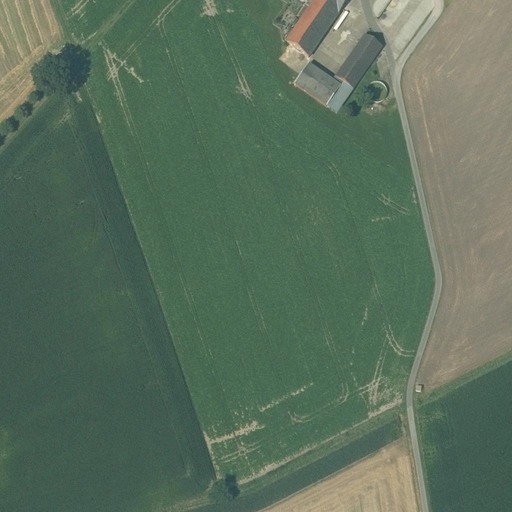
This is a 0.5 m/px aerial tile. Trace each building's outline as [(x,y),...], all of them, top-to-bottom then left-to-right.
[(314,0),(309,0),(306,6),(310,9),(286,43),(308,59),(339,18),(314,0)] [(314,0),(339,18),(351,0),(314,0)] [(336,79),(352,91),(382,49),(365,37),(336,79)] [(340,87),(310,66),(296,86),(326,107),(340,87)] [(368,98),(369,99),(369,100),(370,100),(371,101),(372,102),(373,102),(374,102),(375,102),(375,103),(376,103),(377,103),(378,102),(379,102),(380,102),(381,102),(381,101),(382,101),(383,100),(384,99),(385,98),(385,97),(386,96),(386,95),(386,94),(386,93),(386,92),(386,91),(386,90),(386,89),(385,88),(385,87),(384,86),(383,86),(383,85),(382,84),(381,84),(380,83),(379,83),(378,83),(377,83),(376,83),(375,83),(374,83),(373,83),(372,84),(371,84),(370,85),(369,86),(368,87),(368,88),(367,88),(367,89),(367,90),(366,91),(366,92),(366,93),(366,94),(367,95),(367,96),(367,97),(368,98)] [(343,84),(340,87),(326,107),(335,114),(339,109),(352,91),(343,84)]
